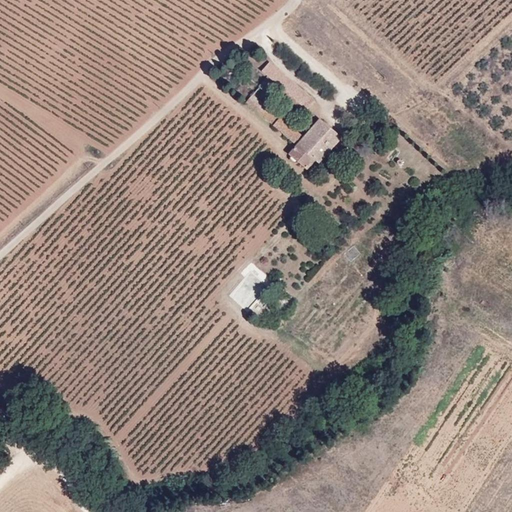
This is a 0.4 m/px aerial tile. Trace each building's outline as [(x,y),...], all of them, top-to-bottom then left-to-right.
[(309,109),(317,100),(274,60),(266,69),(271,74),(276,79),(281,83),(309,109)] [(276,79),(271,74),(263,83),(268,88),(276,79)] [(306,113),(309,109),(281,83),(277,86),(306,113)] [(274,123),(282,115),(255,91),(248,99),(274,123)] [(305,136),(282,115),(274,123),(297,145),(288,155),(296,163),(298,161),(308,169),(316,160),(320,163),(343,139),(322,119),(305,136)]
